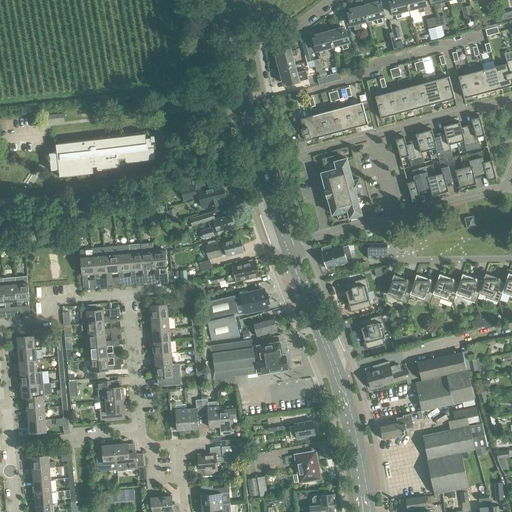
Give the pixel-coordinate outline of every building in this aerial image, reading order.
[(410,11),(406,0),(392,0),(393,2),(390,3),(393,15),(396,15),(397,20),(402,18),(401,13),(410,11)] [(406,0),(410,11),(418,9),(420,14),(425,12),(424,7),(426,7),(424,0),(406,0)] [(448,1),(448,0),(430,0),(432,5),(434,5),(436,9),(441,8),(440,3),(448,1)] [(369,6),(364,7),(368,22),(377,20),(378,25),(384,23),(382,18),(384,17),(381,5),(378,6),(377,3),(369,5),(369,6)] [(471,6),(462,8),(465,20),(473,18),(471,6)] [(359,24),(368,22),(364,7),(359,8),(358,7),(350,10),(351,13),(348,13),(351,26),(354,26),(355,31),(361,29),(359,24)] [(438,17),(433,19),(438,39),(445,37),(443,27),(441,27),(438,17)] [(438,39),(433,19),(427,21),(429,30),(432,40),(438,39)] [(498,27),(486,30),(487,37),(499,33),(498,27)] [(329,33),(333,48),(342,45),(343,51),(349,49),(347,44),(350,43),(346,30),(343,31),(343,28),(334,30),(335,31),(329,33)] [(393,33),(395,39),(401,37),(398,28),(392,29),(393,33)] [(333,48),(329,33),(324,34),(324,33),(316,35),(316,38),(313,39),(317,52),(319,51),(320,57),(326,55),(325,50),(333,48)] [(398,50),(396,43),(395,39),(393,33),(387,35),(392,51),(398,50)] [(307,63),(314,61),(312,55),(309,44),(302,45),(307,63)] [(280,70),(295,66),(293,57),(298,56),(297,50),(291,52),(291,49),(278,53),(279,56),(276,57),(278,65),(279,64),(280,70)] [(507,64),(496,67),(502,89),(511,86),(511,52),(511,60),(507,62),(507,64)] [(320,59),(314,61),(315,67),(317,73),(319,73),(320,77),(326,76),(325,70),(323,71),(320,59)] [(306,71),(297,74),(295,66),(280,70),(282,75),(281,76),(283,84),(286,83),(287,86),(300,82),(299,82),(308,79),(306,71)] [(502,90),(502,89),(496,67),(484,70),(490,92),(501,89),(502,90)] [(490,93),(490,92),(484,70),(472,73),(478,95),(489,92),(489,94),(490,93)] [(435,73),(423,76),(425,83),(431,105),(442,102),(443,104),(443,103),(443,102),(437,80),(435,73)] [(478,95),(472,73),(459,77),(465,99),(477,95),(477,97),(478,97),(478,95)] [(342,80),(340,74),(327,77),(327,78),(318,80),(319,86),(342,80)] [(437,80),(443,102),(455,99),(449,77),(437,80)] [(431,105),(425,83),(413,87),(419,109),(430,105),(430,107),(431,107),(431,105)] [(419,109),(413,87),(401,90),(407,112),(418,109),(418,110),(419,110),(419,109)] [(407,112),(401,90),(389,93),(394,115),(406,112),(406,114),(407,113),(407,112)] [(290,102),(297,100),(295,93),(288,95),(290,102)] [(394,115),(389,93),(376,97),(381,119),(394,115),(394,117),(395,117),(394,115)] [(363,103),(350,106),(356,128),(369,124),(363,103)] [(338,109),(344,131),(355,128),(356,130),(357,129),(356,128),(350,106),(338,109)] [(338,109),(326,112),(332,134),(343,131),(344,133),(344,131),(338,109)] [(332,134),(326,112),(314,116),(320,138),(331,135),(331,136),(332,136),(332,134)] [(320,138),(314,116),(302,119),(301,117),(293,119),(300,143),(301,143),(300,140),(306,138),(307,143),(308,142),(308,141),(319,138),(319,139),(320,139),(320,138)] [(468,126),(474,150),(480,148),(478,138),(485,136),(487,147),(488,147),(480,116),(479,116),(479,118),(472,120),(473,125),(468,126)] [(450,145),(457,143),(452,123),(451,124),(452,125),(444,127),(445,132),(440,134),(447,159),(453,157),(450,145)] [(452,123),(457,143),(464,141),(467,152),(474,150),(468,126),(462,128),(460,123),(452,125),(452,123)] [(440,161),(447,159),(440,134),(434,135),(432,130),(425,132),(424,131),(429,151),(436,149),(440,161)] [(417,140),(412,141),(418,165),(425,163),(422,153),(429,151),(424,131),(423,131),(424,132),(416,135),(417,140)] [(146,134),(134,135),(56,145),(57,153),(49,154),(51,172),(59,171),(60,177),(93,173),(93,167),(97,167),(97,170),(121,167),(120,160),(125,160),(126,163),(156,159),(154,148),(152,148),(151,138),(146,139),(146,134)] [(411,167),(418,165),(412,141),(406,143),(405,138),(397,140),(396,138),(404,169),(402,158),(408,156),(411,167)] [(497,180),(489,150),(488,150),(491,161),(484,163),(482,152),(475,154),(481,177),(487,176),(488,181),(496,179),(496,181),(497,180)] [(475,179),(481,177),(475,154),(468,156),(471,166),(464,168),(469,188),(469,186),(477,184),(475,179)] [(322,174),(328,199),(333,215),(337,214),(339,221),(362,215),(357,198),(363,196),(359,180),(353,181),(347,159),(336,162),(334,156),(322,159),(326,173),(322,174)] [(456,170),(453,157),(447,159),(454,185),(459,183),(460,189),(468,186),(468,188),(469,188),(464,168),(456,170)] [(447,186),(454,185),(447,159),(440,161),(443,174),(436,175),(441,195),(441,194),(449,192),(447,186)] [(426,167),(419,169),(426,192),(431,191),(432,196),(440,194),(441,195),(436,175),(429,177),(426,167)] [(420,194),(426,192),(419,169),(412,171),(415,181),(408,183),(405,172),(413,203),(414,203),(413,201),(421,199),(420,194)] [(194,185),(182,189),(185,201),(197,198),(197,197),(199,196),(203,208),(208,207),(208,208),(221,205),(220,201),(226,199),(223,188),(213,190),(213,187),(195,191),(194,185)] [(153,202),(161,200),(160,193),(152,194),(153,202)] [(178,219),(176,209),(168,211),(170,221),(178,219)] [(208,222),(209,223),(210,229),(201,232),(204,239),(226,233),(225,231),(234,228),(231,216),(216,220),(213,212),(190,219),(193,227),(208,222)] [(473,217),(468,219),(466,219),(468,228),(475,226),(473,217)] [(243,253),(241,246),(240,239),(223,243),(223,244),(218,245),(217,245),(206,248),(209,260),(220,257),(220,258),(221,258),(220,256),(226,255),(227,257),(243,253)] [(131,271),(132,284),(137,284),(136,271),(143,270),(141,253),(141,245),(129,246),(131,271)] [(387,245),(369,245),(369,259),(387,259),(387,245)] [(119,272),(118,272),(120,285),(125,285),(124,272),(131,271),(129,246),(117,247),(119,272)] [(345,247),(323,254),(327,269),(340,265),(342,266),(345,265),(345,263),(347,263),(348,264),(353,262),(351,255),(349,249),(348,246),(345,247)] [(107,273),(108,286),(113,286),(112,273),(118,272),(119,272),(117,247),(105,248),(107,273)] [(95,274),(94,275),(96,287),(101,287),(99,274),(107,273),(105,248),(93,249),(95,274)] [(90,250),(86,250),(80,250),(84,288),(89,288),(87,275),(94,275),(95,274),(93,249),(90,249),(90,250)] [(155,269),(156,282),(161,282),(160,269),(167,268),(166,251),(153,252),(155,269)] [(143,270),(144,283),(149,283),(148,270),(155,269),(153,252),(141,253),(143,270)] [(210,261),(199,264),(200,268),(201,272),(212,270),(211,266),(210,261)] [(229,276),(257,269),(255,262),(254,262),(253,261),(251,261),(249,262),(249,263),(232,267),(233,271),(228,272),(229,276)] [(382,268),(375,270),(376,277),(384,275),(382,268)] [(236,283),(253,279),(254,280),(257,279),(257,277),(259,277),(257,269),(229,276),(227,277),(229,285),(236,283)] [(440,299),(453,303),(460,283),(454,281),(454,279),(440,274),(437,284),(430,304),(434,294),(441,297),(440,299)] [(460,283),(453,303),(453,304),(457,294),(464,297),(463,299),(476,303),(483,283),(477,281),(477,279),(463,274),(460,283)] [(499,303),(506,283),(500,281),(500,279),(486,274),(483,283),(476,303),(480,294),(487,296),(486,299),(499,303)] [(509,298),(511,299),(511,274),(509,274),(506,283),(499,303),(503,293),(510,296),(509,298)] [(394,300),(407,304),(414,284),(408,282),(408,280),(394,275),(387,295),(395,297),(394,300)] [(417,299),(430,304),(437,284),(431,281),(431,280),(417,275),(414,284),(407,304),(411,295),(418,297),(417,299)] [(28,278),(16,279),(17,302),(18,315),(23,314),(22,301),(30,301),(28,284),(28,278)] [(16,279),(4,280),(3,280),(5,303),(6,316),(11,315),(10,302),(17,302),(16,279)] [(366,279),(343,285),(343,286),(345,285),(347,291),(346,291),(346,292),(347,292),(349,296),(346,297),(346,298),(347,297),(351,312),(350,312),(350,313),(372,307),(368,292),(370,292),(366,279)] [(241,292),(242,294),(216,299),(215,294),(202,297),(207,319),(231,313),(234,312),(235,316),(246,314),(246,313),(269,308),(268,304),(270,303),(269,301),(268,301),(267,296),(268,296),(268,293),(266,294),(265,289),(242,294),(242,292),(241,292)] [(86,312),(87,325),(105,323),(117,322),(117,317),(104,318),(104,311),(97,311),(97,305),(87,306),(88,312),(86,312)] [(168,317),(167,305),(150,306),(151,319),(168,317)] [(382,316),(358,322),(358,323),(361,322),(363,328),(362,328),(362,329),(363,329),(364,333),(361,334),(362,335),(363,334),(367,349),(366,349),(366,350),(374,348),(376,353),(384,351),(383,346),(385,345),(383,338),(385,338),(383,330),(386,329),(382,316)] [(170,329),(168,317),(151,319),(153,331),(170,329)] [(273,317),(254,322),(258,337),(277,332),(273,317)] [(483,320),(485,327),(485,329),(496,326),(493,317),(483,320)] [(485,327),(483,320),(482,319),(472,323),(475,330),(485,327)] [(451,324),(455,335),(462,332),(458,322),(451,324)] [(105,330),(105,323),(87,325),(82,325),(83,337),(89,337),(106,335),(118,334),(118,329),(105,330)] [(154,343),(171,341),(170,329),(153,331),(154,343)] [(395,338),(398,349),(418,343),(416,334),(403,338),(402,336),(395,338)] [(90,349),(107,347),(120,346),(119,341),(106,342),(106,335),(89,337),(90,349)] [(35,348),(34,336),(17,338),(18,350),(35,348)] [(172,353),(171,341),(154,343),(155,355),(172,353)] [(257,346),(253,347),(252,341),(204,348),(206,364),(259,357),(257,346)] [(257,346),(259,357),(262,372),(262,374),(288,370),(286,355),(283,355),(281,342),(257,346)] [(107,354),(107,347),(90,349),(91,361),(108,359),(121,358),(120,353),(107,354)] [(36,360),(35,348),(18,350),(19,362),(36,360)] [(172,353),(155,355),(156,367),(173,365),(172,353)] [(463,353),(418,363),(422,381),(466,370),(463,353)] [(206,364),(207,381),(257,374),(257,373),(262,372),(259,357),(206,364)] [(84,375),(88,375),(88,380),(106,378),(105,372),(122,370),(121,365),(109,366),(108,359),(91,361),(91,367),(83,368),(84,375)] [(469,361),(471,371),(478,370),(476,359),(469,361)] [(20,374),(37,373),(36,360),(19,362),(20,374)] [(389,362),(365,369),(371,390),(410,378),(407,370),(401,372),(399,365),(391,368),(389,362)] [(157,379),(168,378),(168,386),(181,385),(179,365),(173,365),(156,367),(157,379)] [(463,373),(458,374),(416,384),(418,391),(418,392),(423,411),(475,400),(469,371),(463,373)] [(43,372),(37,373),(20,374),(21,386),(44,384),(43,372)] [(99,402),(106,401),(124,400),(123,388),(112,388),(112,381),(97,382),(99,402)] [(44,384),(21,386),(22,398),(26,398),(39,397),(39,396),(43,396),(45,396),(44,384)] [(485,392),(479,394),(481,403),(487,402),(485,392)] [(43,397),(43,396),(39,396),(39,397),(26,398),(27,410),(44,408),(43,397)] [(210,428),(220,427),(219,407),(218,402),(208,403),(207,397),(201,397),(202,400),(203,414),(208,413),(210,428)] [(101,421),(113,420),(116,420),(115,414),(125,413),(124,400),(106,401),(107,409),(100,410),(101,421)] [(196,409),(186,410),(188,430),(199,429),(198,414),(203,414),(202,400),(196,401),(196,409)] [(175,403),(169,403),(171,416),(176,416),(177,431),(188,430),(186,410),(186,404),(176,405),(175,403)] [(219,407),(220,427),(221,436),(232,435),(230,418),(236,418),(235,406),(219,407)] [(46,420),(44,408),(27,410),(28,422),(46,420)] [(381,424),(380,424),(383,441),(384,441),(384,440),(408,436),(406,430),(414,428),(413,421),(411,415),(403,416),(403,418),(397,419),(398,421),(381,424)] [(489,427),(496,425),(493,415),(487,417),(489,427)] [(280,417),(267,419),(268,420),(268,425),(278,424),(281,423),(280,417)] [(47,433),(46,420),(28,422),(29,434),(47,433)] [(290,429),(291,432),(292,439),(297,438),(297,440),(304,438),(304,437),(315,435),(314,430),(315,428),(314,424),(313,423),(313,422),(295,425),(295,428),(290,429)] [(278,424),(268,425),(269,432),(284,430),(283,423),(281,423),(278,424)] [(427,461),(461,453),(475,450),(488,447),(483,424),(470,427),(470,426),(423,436),(428,460),(427,460),(427,461)] [(226,447),(211,448),(210,448),(211,454),(198,456),(199,470),(205,469),(205,475),(218,474),(217,463),(227,462),(227,464),(237,463),(236,456),(235,456),(234,446),(239,446),(239,440),(226,441),(226,447)] [(128,444),(116,446),(117,464),(125,463),(125,470),(137,469),(137,468),(139,467),(140,480),(146,480),(145,467),(144,467),(143,454),(136,455),(135,444),(128,445),(128,444)] [(104,457),(96,458),(98,473),(110,472),(118,471),(117,464),(116,446),(103,447),(104,457)] [(503,452),(497,453),(498,459),(504,458),(509,458),(509,451),(503,452)] [(296,455),(298,468),(299,474),(294,475),(295,483),(319,479),(318,477),(320,476),(319,469),(317,469),(314,452),(296,455)] [(461,453),(427,461),(435,495),(469,488),(461,453)] [(55,462),(49,462),(49,456),(32,457),(33,469),(50,468),(55,467),(55,462)] [(33,469),(34,482),(51,480),(50,468),(33,469)] [(258,477),(248,479),(251,497),(261,495),(261,497),(269,495),(265,476),(258,477)] [(34,482),(35,494),(52,492),(51,480),(34,482)] [(502,484),(495,484),(496,501),(503,501),(502,484)] [(203,506),(222,505),(221,495),(230,494),(229,488),(216,489),(216,494),(202,496),(203,506)] [(121,491),(104,492),(105,507),(122,506),(136,504),(134,490),(121,491)] [(35,494),(36,506),(53,504),(52,492),(35,494)] [(469,502),(468,492),(460,493),(462,503),(469,502)] [(291,494),(267,500),(268,505),(293,499),(291,494)] [(336,511),(335,495),(320,496),(315,497),(313,498),(313,503),(315,504),(310,504),(311,511),(336,511)] [(162,498),(162,511),(179,511),(174,511),(172,497),(162,498)] [(162,511),(162,498),(151,499),(151,511),(162,511)] [(408,511),(421,509),(427,509),(425,498),(407,500),(408,508),(408,511)]
